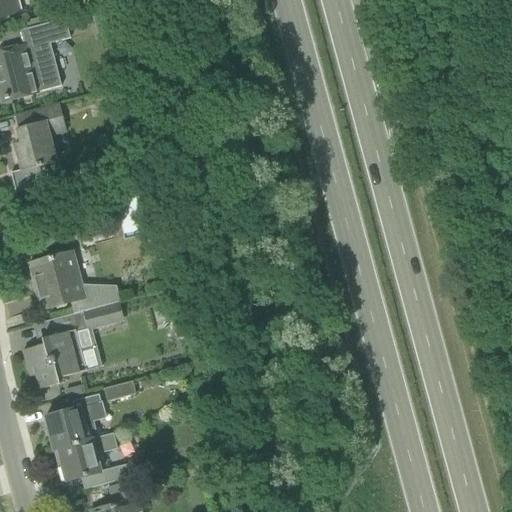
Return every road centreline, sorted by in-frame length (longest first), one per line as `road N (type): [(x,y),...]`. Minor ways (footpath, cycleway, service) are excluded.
road 1 (primary): [(282,0),(423,511)]
road 2 (primary): [(472,511),(332,0)]
road 3 (track): [(312,511),(208,94),(187,113)]
road 4 (residential): [(27,511),(0,388)]
